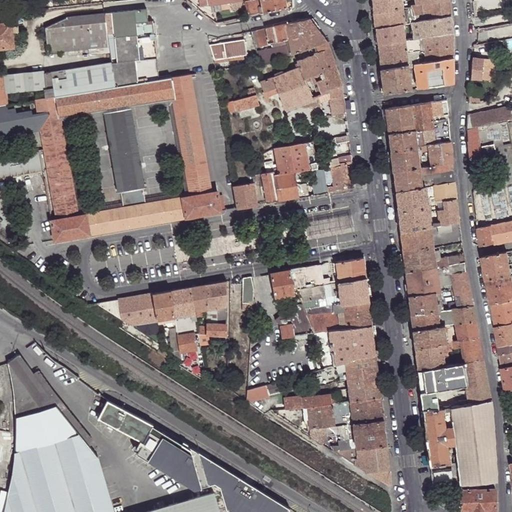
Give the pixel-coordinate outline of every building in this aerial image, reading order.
[(246,0),(245,0),(248,16),(259,13),(256,0),(246,0)] [(261,0),(264,12),(292,6),(291,0),(261,0)] [(371,0),(373,11),(402,7),(401,0),(371,0)] [(433,18),(450,16),(447,0),(439,0),(416,4),(412,5),(412,10),(413,14),(416,14),(432,11),(433,18)] [(373,11),(375,28),(402,24),(404,23),(402,7),(373,11)] [(128,11),(131,28),(148,25),(145,9),(128,11)] [(113,29),(122,85),(140,82),(131,28),(128,11),(105,13),(108,29),(113,29)] [(56,36),(108,29),(105,13),(54,18),(56,36)] [(424,36),(452,31),(450,16),(433,18),(429,19),(414,22),(411,22),(413,38),(419,37),(424,36)] [(289,37),(318,29),(309,17),(287,22),(289,37)] [(57,50),(56,36),(54,18),(46,27),(48,51),(57,50)] [(11,25),(11,22),(0,23),(0,48),(14,47),(13,42),(11,25)] [(277,41),(289,37),(287,22),(274,25),(275,34),(277,41)] [(375,28),(377,44),(404,39),(402,24),(375,28)] [(148,25),(131,28),(140,82),(161,79),(152,25),(148,25)] [(269,43),(277,41),(275,34),(274,25),(267,27),(265,28),(269,43)] [(265,28),(256,30),(260,46),(269,43),(265,28)] [(110,43),(108,29),(56,36),(57,50),(82,47),(110,43)] [(317,44),(327,40),(318,29),(289,37),(292,53),(293,53),(317,44)] [(452,31),(424,36),(425,51),(452,46),(452,31)] [(404,39),(406,56),(417,54),(416,50),(420,49),(419,37),(413,38),(404,39)] [(212,58),(213,60),(247,54),(245,39),(211,45),(212,58)] [(377,44),(380,69),(407,65),(406,56),(404,39),(377,44)] [(319,50),(329,47),(327,40),(317,44),(319,50)] [(112,52),(110,43),(82,47),(83,55),(112,52)] [(256,52),(259,63),(273,60),(291,54),(290,51),(288,51),(286,45),(265,50),(260,51),(256,52)] [(452,46),(425,51),(426,61),(453,57),(452,46)] [(297,61),(299,67),(304,77),(308,75),(321,70),(321,68),(335,64),(329,47),(319,50),(310,53),(311,55),(297,61)] [(495,58),(472,56),(470,78),(494,79),(495,58)] [(414,63),(417,88),(453,82),(453,57),(426,61),(420,62),(414,63)] [(113,63),(44,74),(46,90),(47,98),(57,96),(117,86),(113,63)] [(330,88),(342,83),(335,64),(321,68),(321,70),(308,75),(310,80),(312,82),(316,81),(322,94),(329,91),(331,90),(330,88)] [(383,93),(410,89),(407,65),(380,69),(383,93)] [(260,82),(264,91),(267,90),(276,87),(277,91),(305,80),(304,77),(299,67),(260,82)] [(4,75),(6,94),(46,90),(44,74),(44,71),(4,75)] [(170,77),(174,98),(191,195),(210,192),(190,74),(170,77)] [(117,86),(57,96),(61,116),(174,98),(170,77),(161,79),(140,82),(122,85),(117,86)] [(305,80),(277,91),(277,92),(284,109),(312,97),(305,81),(305,80)] [(332,114),(346,113),(342,83),(330,88),(331,90),(329,91),(330,98),(329,98),(332,114)] [(469,86),(469,94),(479,95),(480,87),(469,86)] [(267,90),(268,95),(277,92),(277,91),(276,87),(267,90)] [(256,93),(259,104),(266,102),(264,97),(262,92),(256,93)] [(234,100),(236,110),(259,104),(256,93),(234,100)] [(50,173),(58,219),(77,216),(61,116),(57,96),(47,98),(37,99),(42,128),(50,173)] [(0,135),(42,128),(37,99),(31,100),(7,104),(0,105),(0,135)] [(431,115),(447,113),(446,99),(429,101),(431,115)] [(225,103),(227,112),(236,110),(234,100),(225,103)] [(410,104),(414,129),(421,128),(421,129),(432,127),(431,115),(429,101),(410,104)] [(385,107),(388,132),(414,129),(410,104),(385,107)] [(494,109),(497,122),(511,119),(509,106),(494,109)] [(130,109),(103,114),(117,193),(121,192),(142,188),(144,188),(130,109)] [(467,116),(466,128),(477,127),(497,122),(494,109),(467,116)] [(467,149),(469,164),(480,162),(479,147),(477,127),(466,128),(466,140),(467,149)] [(388,132),(390,150),(416,146),(420,145),(423,145),(422,131),(414,132),(414,129),(388,132)] [(335,143),(349,140),(348,134),(334,136),(335,143)] [(430,165),(452,161),(450,141),(427,144),(428,149),(430,165)] [(294,171),(309,168),(304,142),(275,147),(279,173),(294,171)] [(493,145),(479,147),(480,162),(495,160),(493,145)] [(390,150),(393,171),(419,167),(416,146),(390,150)] [(42,150),(0,157),(0,181),(46,173),(42,150)] [(342,162),(351,160),(350,154),(338,156),(339,162),(342,162)] [(354,186),(351,160),(342,162),(339,162),(339,165),(330,167),(333,185),(327,186),(327,191),(344,188),(354,186)] [(440,171),(453,169),(452,161),(430,165),(419,167),(420,174),(440,171)] [(393,171),(395,191),(421,186),(420,174),(419,167),(393,171)] [(433,184),(454,181),(453,172),(453,169),(440,171),(441,178),(432,179),(433,184)] [(279,200),(299,196),(297,184),(295,174),(294,171),(279,173),(274,174),(279,200)] [(266,202),(279,200),(274,174),(273,172),(266,173),(261,174),(266,202)] [(436,202),(456,198),(454,181),(433,184),(435,194),(436,202)] [(237,207),(257,204),(253,182),(250,182),(238,184),(234,185),(237,207)] [(299,196),(308,195),(306,182),(297,184),(299,196)] [(425,185),(426,195),(435,194),(433,184),(425,185)] [(395,191),(398,210),(427,205),(427,204),(426,195),(425,185),(421,186),(395,191)] [(142,188),(121,192),(124,207),(145,203),(142,188)] [(192,216),(220,211),(218,196),(217,191),(210,192),(191,195),(145,203),(124,207),(77,216),(58,219),(52,220),(52,225),(55,240),(192,216)] [(220,211),(226,209),(224,195),(218,196),(220,211)] [(427,205),(430,226),(458,220),(456,198),(436,202),(430,204),(427,204),(427,205)] [(398,210),(400,231),(430,226),(427,205),(398,210)] [(351,229),(349,217),(309,224),(311,236),(351,229)] [(430,226),(432,246),(461,241),(458,220),(430,226)] [(511,220),(490,224),(493,243),(511,239),(511,220)] [(490,224),(477,228),(480,246),(493,243),(490,224)] [(401,237),(403,251),(432,246),(430,226),(400,231),(401,237)] [(403,251),(405,271),(435,266),(434,260),(432,246),(403,251)] [(446,256),(446,257),(458,254),(458,247),(445,249),(446,256)] [(506,251),(482,256),(485,270),(486,280),(511,275),(510,271),(507,255),(506,251)] [(447,264),(449,264),(464,261),(463,253),(458,254),(446,257),(447,264)] [(336,261),(337,273),(338,276),(338,281),(366,277),(363,256),(336,261)] [(434,260),(435,266),(436,266),(443,265),(447,264),(446,257),(446,256),(436,258),(437,260),(434,260)] [(449,264),(450,272),(465,270),(464,261),(449,264)] [(319,264),(289,269),(290,272),(297,288),(305,287),(317,285),(323,284),(322,278),(319,264)] [(436,266),(439,290),(453,288),(450,272),(447,273),(447,269),(444,269),(443,265),(436,266)] [(405,271),(408,295),(434,291),(439,290),(436,266),(435,266),(405,271)] [(290,272),(289,269),(270,273),(274,297),(295,294),(290,272)] [(450,272),(453,288),(468,285),(465,270),(450,272)] [(511,282),(511,275),(486,280),(488,292),(490,303),(511,299),(511,282)] [(254,289),(251,277),(241,278),(242,303),(250,303),(250,301),(253,301),(254,289)] [(368,299),(366,277),(338,281),(340,294),(341,303),(343,302),(368,299)] [(226,306),(227,281),(207,284),(207,309),(217,307),(226,306)] [(330,283),(323,284),(317,285),(318,297),(340,294),(338,281),(330,283)] [(200,310),(207,309),(207,284),(191,287),(194,311),(200,310)] [(341,303),(340,294),(318,297),(317,285),(305,287),(310,307),(316,306),(341,303)] [(455,295),(469,293),(468,285),(453,288),(455,295)] [(194,311),(191,287),(170,290),(174,317),(186,315),(195,313),(194,311)] [(305,287),(297,288),(303,303),(304,308),(310,307),(305,287)] [(174,317),(170,290),(153,293),(157,320),(174,317)] [(434,291),(436,310),(442,309),(440,295),(440,293),(439,290),(434,291)] [(408,295),(410,313),(436,310),(434,291),(408,295)] [(153,293),(118,299),(122,320),(128,324),(157,320),(153,293)] [(456,301),(471,298),(469,293),(455,295),(456,301)] [(457,307),(472,305),(471,298),(456,301),(457,307)] [(118,299),(96,303),(113,315),(122,320),(118,299)] [(372,324),(368,299),(343,302),(344,310),(347,327),(372,324)] [(511,299),(490,303),(492,315),(495,326),(511,323),(511,299)] [(242,310),(252,310),(253,301),(250,301),(250,303),(242,303),(242,310)] [(344,310),(343,302),(341,303),(316,306),(317,313),(344,310)] [(304,308),(303,303),(290,305),(290,310),(291,310),(294,322),(309,319),(307,314),(306,313),(304,308)] [(455,323),(475,319),(472,305),(457,307),(452,308),(453,313),(455,323)] [(217,323),(226,323),(226,306),(217,307),(217,323)] [(316,306),(310,307),(304,308),(306,313),(307,314),(317,313),(316,306)] [(207,323),(217,323),(217,307),(207,309),(207,323)] [(347,327),(344,310),(317,313),(307,314),(309,319),(313,331),(347,327)] [(410,313),(412,330),(439,325),(438,318),(436,310),(410,313)] [(279,325),(287,324),(286,317),(283,317),(280,314),(273,319),(279,325)] [(313,331),(309,319),(294,322),(287,324),(279,325),(281,338),(307,332),(313,332),(313,331)] [(460,339),(478,336),(475,319),(455,323),(458,339),(460,339)] [(209,334),(226,334),(226,323),(217,323),(207,323),(207,327),(206,333),(206,334),(209,334)] [(511,323),(495,326),(496,337),(498,345),(511,342),(511,323)] [(313,332),(324,367),(344,361),(353,357),(375,354),(372,324),(347,327),(313,331),(313,332)] [(443,325),(445,342),(452,341),(450,327),(447,327),(447,324),(443,325)] [(412,330),(414,347),(441,342),(445,342),(443,325),(442,325),(439,325),(412,330)] [(177,333),(176,327),(169,328),(173,353),(181,358),(180,351),(177,333)] [(180,351),(188,349),(197,348),(194,330),(177,333),(180,351)] [(308,337),(307,332),(281,338),(282,341),(308,337)] [(210,343),(209,334),(206,334),(206,333),(198,333),(200,344),(210,343)] [(463,363),(483,359),(478,336),(460,339),(461,347),(463,358),(463,363)] [(461,347),(460,339),(458,339),(452,340),(453,348),(454,348),(457,347),(461,347)] [(414,347),(417,370),(444,365),(443,361),(441,342),(414,347)] [(498,349),(499,354),(511,351),(511,342),(498,345),(498,349)] [(181,358),(190,364),(188,349),(180,351),(181,358)] [(511,351),(499,354),(504,381),(505,387),(511,386),(511,351)] [(27,363),(18,354),(8,362),(8,365),(13,386),(14,403),(15,426),(15,433),(14,445),(14,455),(13,463),(11,474),(8,490),(5,504),(3,511),(113,511),(110,501),(106,487),(98,456),(89,444),(35,373),(27,363)] [(378,377),(375,354),(353,357),(344,361),(347,378),(350,400),(380,396),(380,391),(378,377)] [(468,402),(491,399),(489,390),(487,380),(485,370),(483,359),(463,363),(462,362),(465,384),(466,388),(466,392),(467,397),(468,402)] [(347,378),(344,361),(324,367),(325,368),(308,372),(312,387),(340,379),(347,378)] [(417,370),(420,391),(431,389),(465,384),(462,362),(444,365),(417,370)] [(40,370),(35,373),(89,444),(94,441),(40,370)] [(268,396),(265,384),(247,390),(246,401),(268,396)] [(420,391),(423,409),(434,407),(431,389),(420,391)] [(330,402),(338,402),(337,392),(302,397),(302,405),(306,405),(330,402)] [(302,405),(302,397),(301,395),(284,397),(285,408),(286,408),(302,405)] [(383,415),(380,396),(350,400),(351,412),(353,422),(383,419),(383,415)] [(153,424),(109,398),(99,415),(108,421),(117,426),(143,442),(152,425),(153,424)] [(458,404),(450,405),(457,461),(460,484),(461,484),(491,481),(495,480),(491,399),(468,402),(458,404)] [(351,412),(350,400),(338,402),(330,402),(331,414),(351,412)] [(331,414),(330,402),(306,405),(309,427),(325,425),(333,424),(332,421),(331,414)] [(434,407),(423,409),(429,465),(450,462),(457,461),(450,405),(442,406),(434,407)] [(386,443),(383,419),(353,422),(354,430),(356,446),(386,443)] [(354,430),(353,422),(339,424),(333,424),(325,425),(326,433),(354,430)] [(143,442),(137,453),(195,488),(215,482),(220,485),(221,489),(226,506),(226,508),(232,511),(287,511),(290,508),(187,445),(187,444),(173,435),(172,436),(156,426),(155,427),(152,425),(143,442)] [(325,425),(309,427),(310,435),(322,443),(327,439),(326,433),(325,425)] [(339,448),(349,447),(348,438),(337,439),(339,448)] [(389,464),(386,443),(356,446),(358,457),(354,457),(355,464),(366,471),(374,470),(389,468),(389,464)] [(348,459),(356,446),(349,447),(339,448),(332,449),(348,459)] [(452,482),(437,483),(438,486),(445,486),(456,485),(459,484),(460,484),(457,461),(450,462),(452,482)] [(387,484),(391,484),(389,468),(374,470),(366,471),(372,474),(387,484)] [(495,510),(495,488),(492,488),(461,488),(461,490),(461,511),(481,510),(495,510)] [(219,511),(213,491),(203,494),(200,495),(189,498),(142,511),(219,511)]
